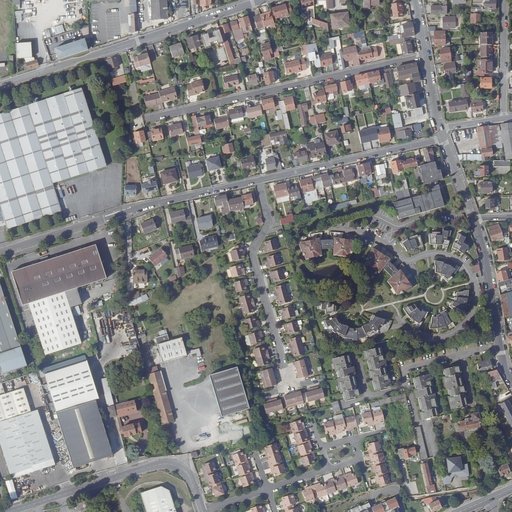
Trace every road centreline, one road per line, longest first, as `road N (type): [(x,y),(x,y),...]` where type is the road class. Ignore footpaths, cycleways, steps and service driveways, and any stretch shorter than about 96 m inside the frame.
road 1 (unclassified): [(151,116),(424,56)]
road 2 (residential): [(262,0),(0,84)]
road 3 (unclassified): [(8,511),(168,463),(187,473),(202,510)]
road 4 (unclassified): [(290,388),(253,251),(270,222),(259,180)]
road 5 (unclassified): [(442,138),(259,180)]
road 6 (residential): [(319,229),(369,239),(406,261),(447,256),(469,281)]
road 7 (unclassified): [(259,180),(104,219)]
road 8 (residential): [(391,327),(424,336),(454,330),(471,309),(469,281)]
